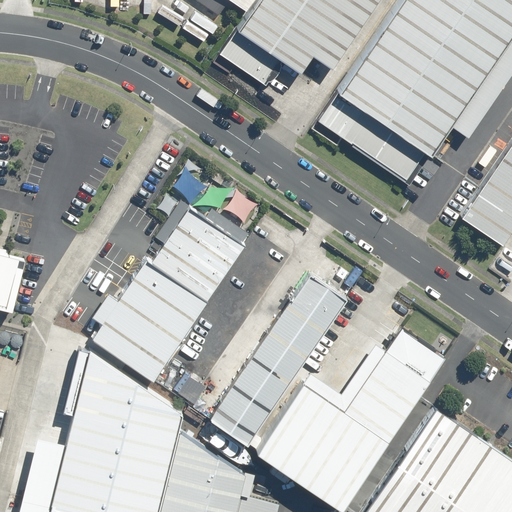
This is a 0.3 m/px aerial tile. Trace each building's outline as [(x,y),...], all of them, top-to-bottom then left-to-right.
[(245,0),(212,47),(256,78),(273,54),(293,68),(306,50),(324,62),(367,0),(245,0)] [(511,0),(391,0),(312,114),(395,172),(415,144),(421,148),(511,18),(511,0)] [(511,231),(511,143),(462,215),(503,243),(511,231)] [(149,370),(237,237),(179,199),(91,332),(149,370)] [(0,302),(13,305),(26,255),(0,247),(0,302)] [(338,285),(304,263),(207,409),(241,432),(338,285)] [(256,445),(343,503),(446,353),(401,322),(386,344),(376,338),(342,387),(310,365),(256,445)] [(157,511),(177,427),(181,412),(88,347),(65,445),(34,438),(16,511),(157,511)] [(511,511),(511,455),(437,405),(365,511),(511,511)] [(210,418),(193,406),(188,413),(205,425),(210,418)] [(157,511),(274,511),(278,500),(237,490),(243,471),(177,427),(157,511)]
